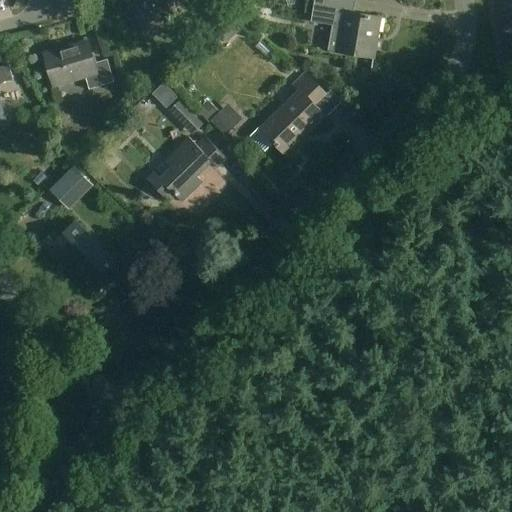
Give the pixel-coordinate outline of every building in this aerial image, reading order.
[(136,0),(137,3),(134,4),(140,24),(159,18),(153,0),(136,0)] [(355,0),(315,0),(312,21),(340,26),(336,52),(375,58),(382,18),(353,13),(355,0)] [(233,44),(251,35),(247,26),(228,34),(233,44)] [(94,63),(88,41),(45,54),(55,86),(86,77),(90,90),(115,82),(108,59),(94,63)] [(0,83),(13,80),(9,65),(0,67),(0,126),(7,125),(0,101),(0,83)] [(327,95),(306,74),(294,85),(300,91),(261,129),(285,154),(306,133),(307,134),(326,116),(316,105),(327,95)] [(218,122),(233,139),(251,122),(237,106),(218,122)] [(174,120),(204,137),(211,124),(181,107),(174,120)] [(227,159),(206,137),(197,145),(189,137),(165,161),(171,167),(160,178),(154,172),(147,179),(171,203),(177,196),(183,202),(203,183),(198,177),(213,162),(218,168),(227,159)] [(72,168),(48,191),(57,200),(81,177),(72,168)] [(121,268),(76,222),(61,236),(55,231),(43,243),(72,272),(76,269),(98,291),(121,268)] [(0,405),(16,390),(0,372),(0,405)]
